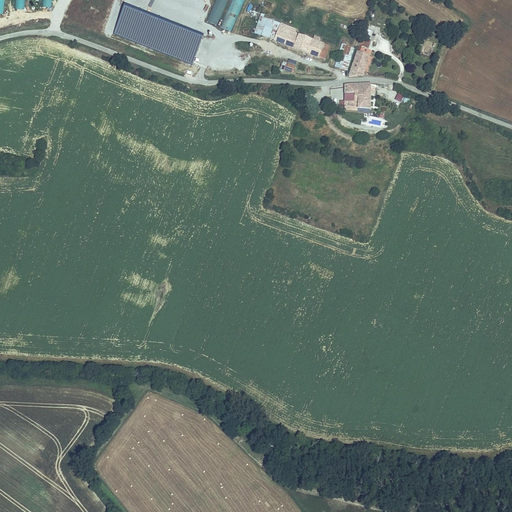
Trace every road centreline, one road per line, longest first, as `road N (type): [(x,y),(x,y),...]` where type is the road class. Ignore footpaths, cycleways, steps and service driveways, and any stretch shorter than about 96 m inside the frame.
road 1 (unclassified): [(0,37),(49,32),(199,81),(381,80),(511,127)]
road 2 (track): [(216,46),(92,6),(55,12),(53,33)]
